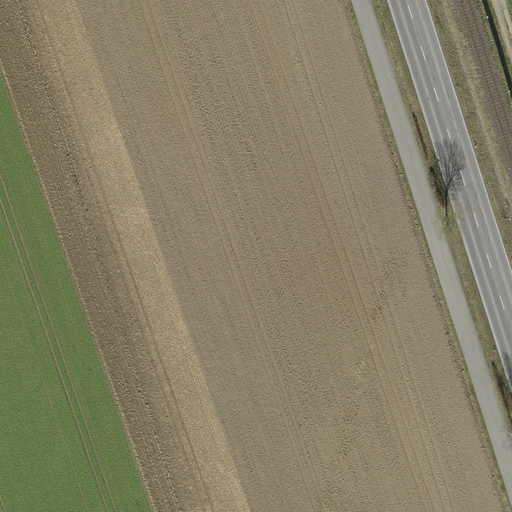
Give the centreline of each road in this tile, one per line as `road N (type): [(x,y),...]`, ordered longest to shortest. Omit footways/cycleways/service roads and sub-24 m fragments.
road 1 (track): [(511,473),(362,0)]
road 2 (secondary): [(407,0),(511,333)]
